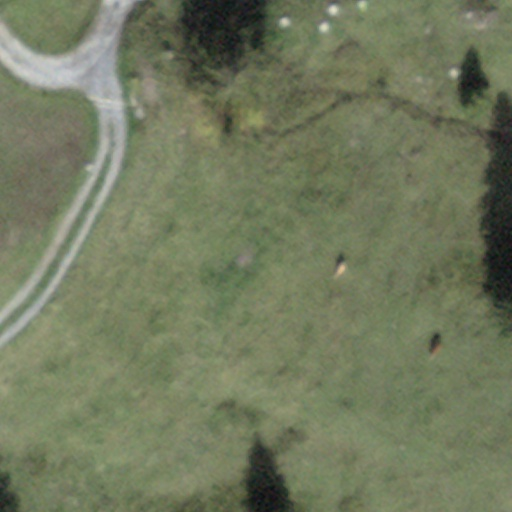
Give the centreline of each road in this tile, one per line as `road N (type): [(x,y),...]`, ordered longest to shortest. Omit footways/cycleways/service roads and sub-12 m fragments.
road 1 (track): [(107,67),(106,139),(70,217),(0,323)]
road 2 (track): [(114,0),(107,67),(15,60),(0,20)]
